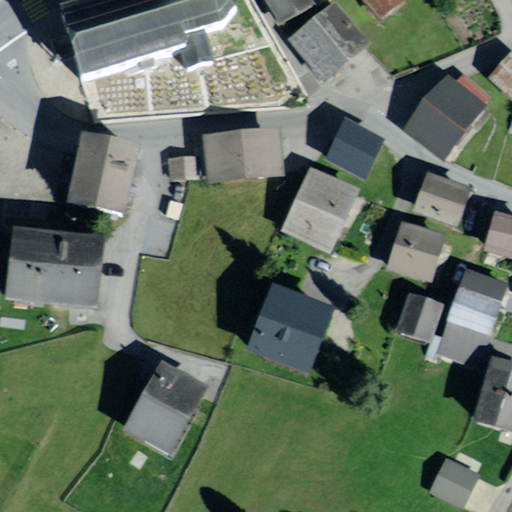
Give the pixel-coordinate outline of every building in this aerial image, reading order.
[(102,0),(62,12),(70,44),(81,81),(178,53),(184,73),(199,69),(213,64),(203,32),(222,26),(235,7),(232,0),(102,0)] [(266,0),(279,24),(309,8),(305,0),(266,0)] [(402,0),(365,0),(377,18),(391,9),(403,1),(402,0)] [(332,8),(293,40),(325,80),(336,71),(365,48),(332,8)] [(511,62),(493,84),(511,101),(511,62)] [(482,110),(452,87),(414,136),(444,159),(465,133),(482,110)] [(265,129),(202,135),(207,184),(285,177),(280,128),(265,129)] [(380,147),(348,130),(331,162),(363,179),(373,161),(380,147)] [(139,144),(81,132),(78,146),(66,203),(124,215),(139,144)] [(195,157),(168,159),(170,180),(196,178),(195,157)] [(354,197),(317,179),(291,235),(328,252),(350,207),(354,197)] [(467,195),(431,183),(421,213),(457,225),(462,209),(467,195)] [(511,220),(498,216),(489,245),(511,252),(511,220)] [(72,233),(13,227),(5,298),(96,308),(104,237),(72,233)] [(441,243),(405,232),(392,271),(428,282),(435,261),(441,243)] [(506,285),(468,272),(440,355),(477,367),(506,285)] [(330,318),(276,298),(266,323),(256,350),(310,370),(330,318)] [(427,307),(408,300),(398,331),(429,342),(440,311),(427,307)] [(511,368),(497,364),(479,424),(511,433),(511,368)] [(200,392),(165,372),(145,408),(133,430),(168,449),(200,392)] [(475,479),(449,464),(434,492),(461,506),(475,479)]
